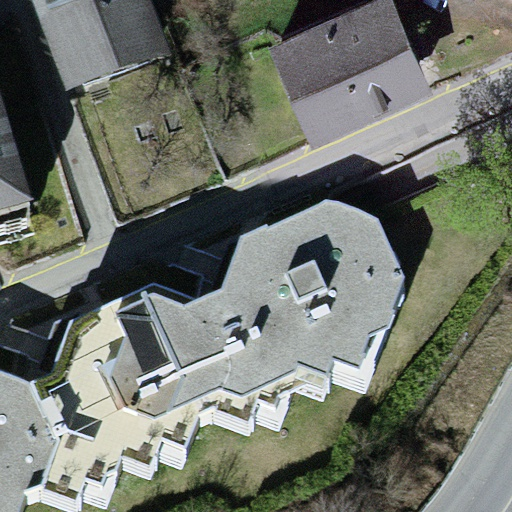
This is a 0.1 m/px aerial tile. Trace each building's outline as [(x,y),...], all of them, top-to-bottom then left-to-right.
[(150,0),(33,0),(75,109),(177,70),(150,0)] [(401,0),(382,0),(283,42),(323,136),(439,88),(401,0)] [(1,88),(0,88),(0,246),(41,234),(45,225),(1,88)] [(64,395),(37,406),(79,511),(91,511),(92,510),(95,511),(120,511),(124,489),(168,496),(166,467),(193,478),(214,429),(252,444),(258,430),(286,441),(303,400),(331,412),(341,387),(376,412),(415,296),(394,245),(346,227),(247,260),(233,316),(206,330),(157,310),(72,348),(64,395)] [(79,511),(37,406),(0,393),(0,511),(79,511)]
